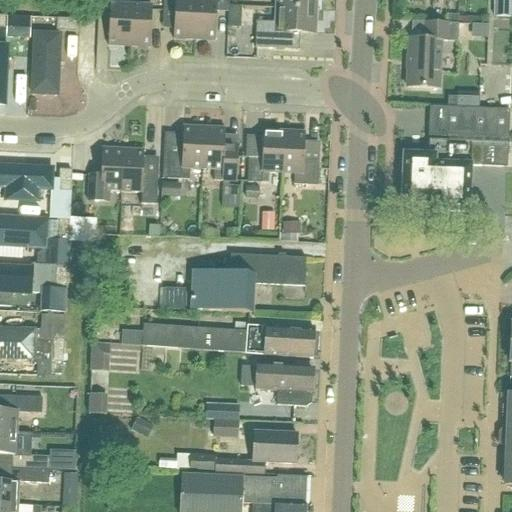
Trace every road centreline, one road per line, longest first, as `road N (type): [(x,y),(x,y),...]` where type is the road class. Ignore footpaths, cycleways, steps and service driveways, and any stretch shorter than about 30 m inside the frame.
road 1 (residential): [(0,126),(74,127),(147,83),(359,90)]
road 2 (residential): [(449,511),(452,415),(435,267)]
road 3 (tertiary): [(340,511),(351,286)]
road 4 (tertiary): [(351,286),(359,90)]
